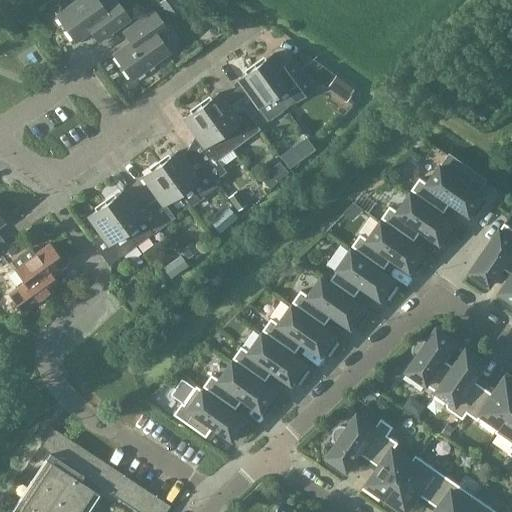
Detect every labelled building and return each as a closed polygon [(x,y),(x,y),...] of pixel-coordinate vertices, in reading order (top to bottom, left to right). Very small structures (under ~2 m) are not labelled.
[(77,0),(55,16),(73,41),(87,31),(96,44),(108,35),(106,34),(127,19),(114,0),(110,0),(100,7),(95,0),(77,0)] [(150,9),(120,31),(127,41),(111,53),(130,79),(167,52),(156,36),(165,30),(150,9)] [(296,67),(289,58),(280,65),(270,52),(253,65),(273,94),(282,107),(310,87),(296,67)] [(251,100),(242,106),(256,126),(267,118),(257,106),(273,94),(253,65),(235,78),(251,100)] [(332,76),(324,87),(332,92),(339,81),(332,76)] [(229,146),(256,126),(242,106),(232,113),(216,92),(199,104),(229,146)] [(212,158),(229,146),(199,104),(182,117),(197,137),(186,145),(200,164),(212,179),(222,172),(212,158)] [(286,148),(277,155),(286,168),(295,160),(286,148)] [(191,171),(175,150),(158,163),(180,193),(188,204),(197,198),(215,185),(212,179),(200,164),(191,171)] [(274,162),(257,178),(266,188),(283,172),(274,162)] [(164,205),(180,193),(158,163),(141,175),(157,197),(162,203),(164,205)] [(480,198),(482,195),(439,165),(426,183),(418,178),(410,190),(442,212),(450,202),(468,214),(470,212),(474,215),(484,200),(480,198)] [(172,216),(164,205),(162,203),(157,197),(137,211),(121,189),(104,202),(134,244),(172,216)] [(450,226),(452,223),(409,193),(397,211),(389,206),(380,218),(413,240),(420,230),(438,243),(440,240),(444,243),(454,229),(450,226)] [(87,215),(102,236),(92,243),(107,263),(134,244),(104,202),(87,215)] [(425,257),(420,254),(422,251),(380,221),(367,240),(359,234),(351,246),(383,268),(390,258),(409,271),(411,268),(414,271),(425,257)] [(472,273),(469,277),(483,287),(486,283),(488,285),(501,267),(506,271),(511,274),(511,273),(511,228),(503,223),(469,272),(472,273)] [(56,285),(49,274),(62,264),(47,243),(13,268),(23,282),(8,294),(21,311),(56,285)] [(170,269),(191,256),(185,246),(163,259),(170,269)] [(350,250),(329,280),(353,297),(361,286),(379,299),(381,296),(385,299),(395,285),(391,282),(393,279),(350,250)] [(501,294),(498,298),(511,307),(511,273),(511,274),(499,292),(501,294)] [(361,310),(363,307),(320,278),(308,296),(300,290),(291,302),(324,325),(331,314),(349,327),(351,324),(355,327),(365,313),(361,310)] [(332,338),(333,335),(291,306),(278,324),(270,318),(261,330),(294,353),(301,342),(320,355),(322,352),(325,355),(335,341),(332,338)] [(415,358),(406,371),(430,388),(435,392),(453,367),(448,363),(442,360),(455,342),(452,340),(455,336),(441,326),(438,330),(435,328),(426,341),(425,341),(425,340),(424,340),(423,340),(422,340),(421,340),(420,340),(419,340),(418,340),(417,340),(416,341),(415,341),(415,342),(414,342),(414,343),(413,343),(413,344),(412,344),(412,345),(412,346),(411,346),(411,347),(411,348),(411,349),(411,350),(411,351),(411,352),(411,353),(412,353),(412,354),(412,355),(413,355),(413,356),(414,357),(415,358)] [(302,366),(304,364),(261,334),(248,352),(240,346),(232,358),(264,381),(272,370),(290,383),(292,380),(296,383),(306,369),(302,366)] [(453,367),(435,392),(446,399),(444,402),(445,408),(461,419),(465,413),(482,387),(472,380),(484,362),(482,361),(485,357),(470,347),(468,351),(465,349),(453,367)] [(242,398),(260,411),(262,409),(266,411),(276,397),(272,394),(274,392),(231,362),(219,380),(210,374),(202,386),(234,409),(242,398)] [(482,387),(465,413),(476,420),(480,414),(499,427),(511,407),(511,377),(505,373),(500,380),(501,381),(492,394),(482,387)] [(212,426),(231,439),(232,436),(236,439),(246,425),(242,422),(244,420),(195,385),(183,403),(181,402),(172,414),(205,437),(212,426)] [(511,407),(499,427),(495,433),(511,444),(511,447),(508,454),(511,457),(511,407)] [(358,453),(368,460),(385,435),(386,435),(392,427),(380,418),(374,427),(356,414),(347,427),(345,426),(343,426),(340,425),(339,426),(337,426),(335,427),(333,429),(332,430),(331,432),(331,434),(331,435),(331,437),(331,438),(332,439),(332,441),(333,442),(335,444),(326,457),(328,459),(326,463),(340,473),(343,469),(345,470),(358,453)] [(136,511),(163,511),(168,505),(49,427),(37,446),(47,453),(43,459),(48,462),(15,511),(76,511),(91,490),(78,481),(81,475),(136,511)] [(397,443),(386,435),(385,435),(368,460),(378,467),(369,480),(367,478),(362,486),(380,499),(382,496),(385,498),(410,461),(392,449),(397,443)] [(410,461),(385,498),(388,499),(385,503),(398,511),(406,511),(409,508),(408,506),(417,494),(427,501),(444,476),(414,455),(410,461)] [(463,511),(474,496),(444,476),(427,501),(437,508),(434,511),(463,511)] [(496,511),(474,496),(463,511),(496,511)]
